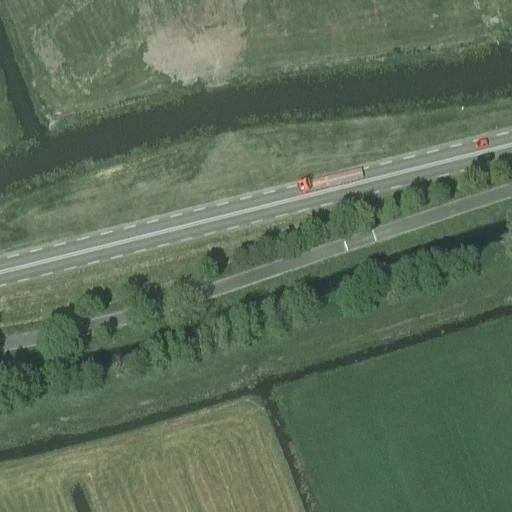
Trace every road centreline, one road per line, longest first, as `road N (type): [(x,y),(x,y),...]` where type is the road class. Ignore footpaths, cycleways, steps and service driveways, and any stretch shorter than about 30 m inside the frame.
road 1 (unclassified): [(0,334),(136,306),(511,182)]
road 2 (primary): [(0,267),(511,137)]
